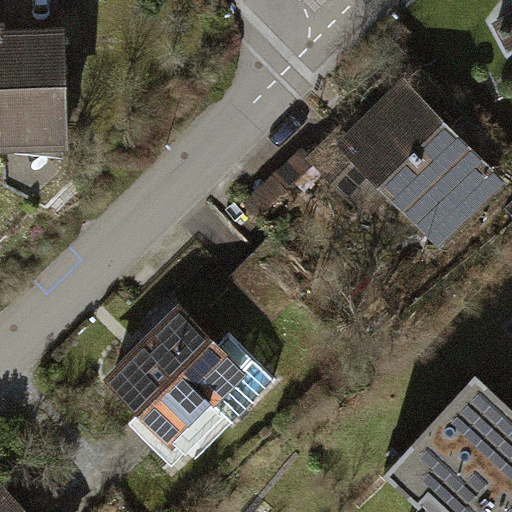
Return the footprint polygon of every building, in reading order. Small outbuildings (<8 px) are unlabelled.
[(0,10),(0,144),(70,142),(66,16),(7,18),(7,11),(0,10)] [(511,10),(491,22),(507,50),(511,47),(511,10)] [(417,240),(496,168),(405,69),(326,141),(417,240)] [(211,403),(243,369),(216,340),(171,297),(101,374),(170,445),(211,403)] [(270,378),(222,332),(216,340),(243,369),(211,403),(226,420),(270,378)] [(511,511),(511,399),(471,361),(380,459),(437,511),(511,511)] [(35,511),(0,477),(0,511),(35,511)]
